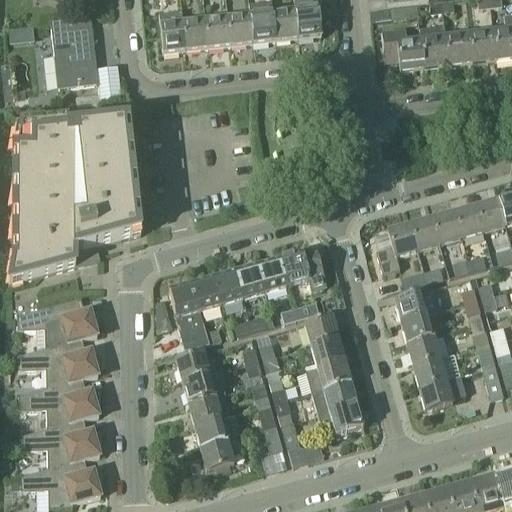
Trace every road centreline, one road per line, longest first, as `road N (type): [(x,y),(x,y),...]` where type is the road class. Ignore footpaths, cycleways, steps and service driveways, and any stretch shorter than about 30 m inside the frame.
road 1 (residential): [(134,511),(131,272),(338,211)]
road 2 (residential): [(358,72),(141,90),(123,0)]
road 3 (residential): [(407,463),(338,211)]
road 4 (residential): [(235,511),(407,463)]
road 5 (residential): [(511,96),(362,116)]
road 6 (residential): [(371,204),(511,166)]
